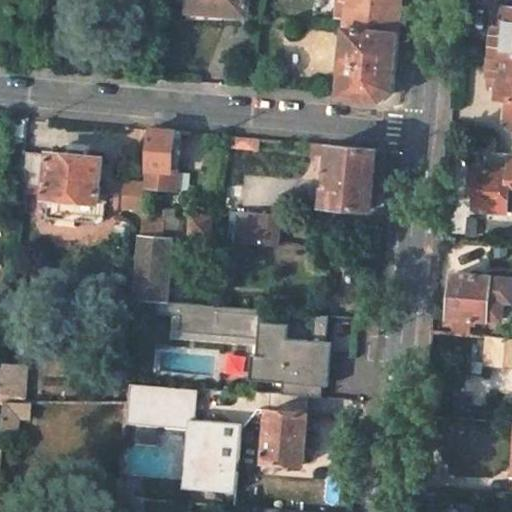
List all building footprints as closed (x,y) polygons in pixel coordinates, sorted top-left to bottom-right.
[(224,11),(248,13),(249,0),(190,0),(190,1),(225,3),(224,11)] [(340,0),(339,14),(349,15),(348,26),(400,29),(402,0),(340,0)] [(511,6),(508,6),(507,19),(506,28),(496,27),(493,51),(511,52),(511,6)] [(507,19),(497,19),(496,27),(506,28),(507,19)] [(348,26),(342,94),(383,98),(395,87),(400,29),(348,26)] [(511,52),(493,51),(492,74),(502,75),(501,84),(499,96),(507,97),(505,119),(511,128),(511,127),(511,52)] [(492,74),(491,83),(501,84),(502,75),(492,74)] [(11,115),(9,138),(26,140),(28,117),(11,115)] [(179,168),(173,168),(176,136),(182,137),(183,130),(152,128),(149,166),(147,182),(147,186),(177,188),(179,168)] [(232,144),(260,147),(262,137),(233,135),(232,144)] [(312,141),(311,150),(332,152),(333,142),(312,141)] [(324,181),(324,186),(328,186),(327,202),(374,206),(380,147),(333,142),(332,152),(329,181),(324,181)] [(106,219),(108,199),(99,199),(104,156),(52,151),(52,152),(25,150),(22,182),(48,184),(47,195),(50,195),(49,216),(102,221),(106,219)] [(476,208),(511,210),(511,152),(487,151),(486,168),(473,167),(471,187),(477,187),(477,196),(476,208)] [(147,182),(129,181),(127,206),(145,207),(147,186),(147,182)] [(143,232),(173,235),(177,235),(179,208),(165,207),(164,213),(145,212),(143,232)] [(238,209),(236,240),(244,241),(247,210),(238,209)] [(280,244),(282,213),(247,210),(244,241),(280,244)] [(168,299),(173,235),(143,232),(142,232),(136,296),(138,296),(161,298),(168,299)] [(451,315),(489,319),(489,316),(504,318),(506,298),(511,298),(511,277),(455,273),(451,315)] [(293,310),(161,298),(160,313),(174,314),(182,315),(181,331),(219,334),(220,317),(245,319),(244,336),(263,338),(263,346),(262,354),(255,353),(252,378),(284,381),(283,393),(323,396),(330,313),(318,312),(316,337),(291,335),(293,310)] [(182,315),(174,314),(172,338),(263,346),(263,338),(244,336),(245,319),(220,317),(219,334),(181,331),(182,315)] [(486,361),(511,363),(511,337),(489,336),(486,361)] [(25,400),(29,365),(12,365),(13,351),(7,351),(6,355),(2,400),(5,400),(25,400)] [(199,386),(130,380),(126,420),(189,425),(183,486),(237,491),(242,434),(224,432),(225,421),(196,419),(199,386)] [(5,400),(2,426),(17,428),(19,413),(30,415),(32,400),(25,400),(5,400)] [(305,463),(309,412),(270,409),(265,459),(305,463)] [(423,428),(438,429),(439,416),(424,416),(423,428)] [(145,506),(145,497),(119,496),(119,505),(145,506)]
